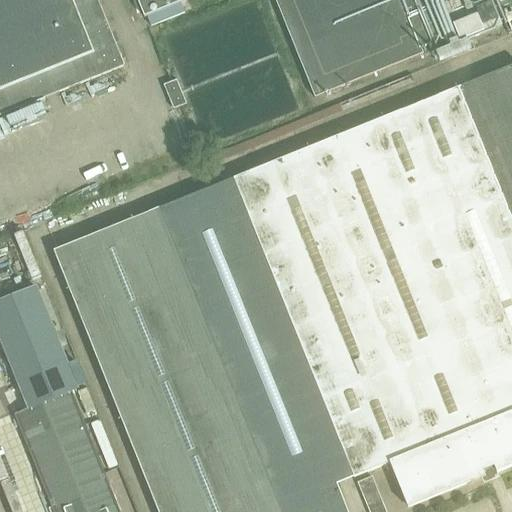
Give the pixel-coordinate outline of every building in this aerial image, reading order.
[(0,0),(0,116),(12,112),(125,67),(98,0),(0,0)] [(141,0),(149,16),(188,0),(141,0)] [(276,0),(316,98),(425,55),(423,50),(434,46),(437,53),(503,26),(492,0),(276,0)] [(495,0),(499,9),(509,5),(506,0),(495,0)] [(180,4),(149,16),(153,26),(184,13),(180,4)] [(510,34),(511,33),(511,12),(511,11),(502,14),(510,34)] [(348,511),(337,484),(330,466),(346,459),(354,478),(391,463),(409,509),(497,473),(498,474),(511,467),(511,67),(160,209),(54,253),(158,511),(348,511)] [(174,110),(187,104),(178,80),(165,86),(174,110)] [(48,370),(18,297),(0,304),(0,334),(20,381),(48,370)] [(119,511),(71,393),(14,416),(53,511),(119,511)] [(369,511),(387,511),(383,502),(369,508),(369,511)]
